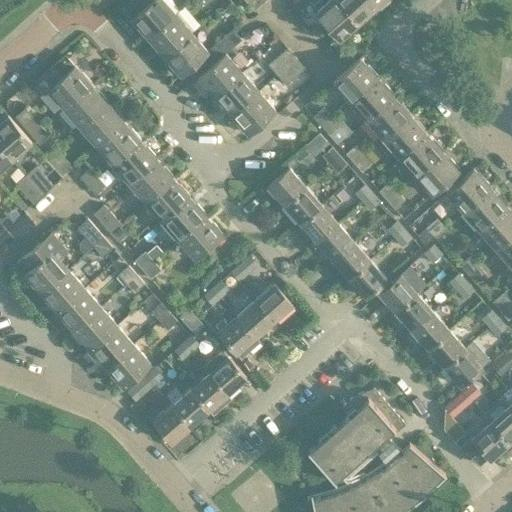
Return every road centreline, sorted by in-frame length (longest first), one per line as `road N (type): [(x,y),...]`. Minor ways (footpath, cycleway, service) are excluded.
road 1 (residential): [(217,169),(246,153),(331,66),(272,0)]
road 2 (residential): [(496,509),(432,429),(433,410),(354,319)]
road 3 (residential): [(172,478),(354,319)]
road 4 (residential): [(354,319),(320,310),(217,192),(217,169)]
road 5 (residential): [(217,169),(87,5)]
road 6 (residential): [(440,0),(393,40),(468,124),(486,128)]
road 7 (residential): [(172,478),(116,420),(59,398)]
road 8 (residential): [(0,289),(58,361),(59,398)]
